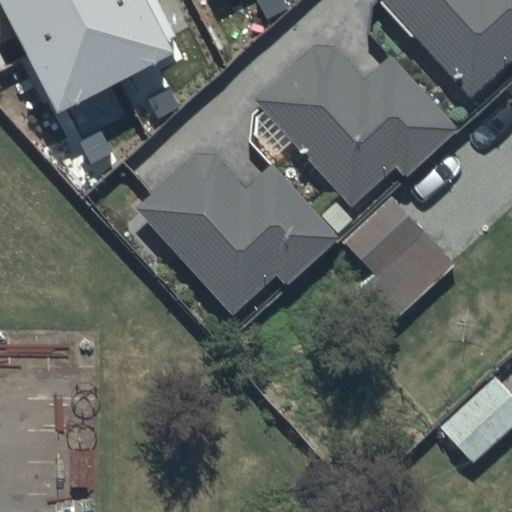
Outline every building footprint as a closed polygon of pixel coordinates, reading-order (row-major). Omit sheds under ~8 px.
[(511,0),(376,0),(462,95),(504,57),(511,66),(511,0)] [(264,153),(281,137),(341,205),(386,165),(394,174),(447,127),(380,50),(347,79),(309,37),(243,96),(252,106),(235,120),(264,153)] [(195,144),(127,205),(223,313),(267,274),(275,283),(331,233),(265,160),(234,188),(195,144)] [(391,194),(339,242),(369,276),(353,291),(388,329),(457,266),(391,194)] [(511,398),(494,378),(436,428),(470,467),(511,430),(511,398)]
